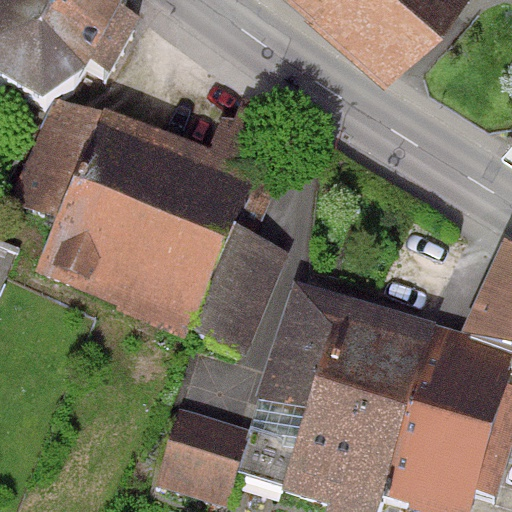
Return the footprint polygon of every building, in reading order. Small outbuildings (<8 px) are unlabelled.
[(128,0),(8,0),(0,14),(0,84),(47,110),(79,93),(91,73),(101,79),(135,18),(122,11),(128,0)] [(312,0),(396,67),(447,0),(312,0)] [(235,195),(104,142),(55,265),(185,317),(235,195)] [(511,266),(507,264),(467,349),(511,370),(511,266)] [(379,511),(435,346),(295,299),(254,421),(309,439),(285,510),(289,511),(379,511)] [(438,337),(435,346),(379,511),(477,511),(511,397),(511,370),(467,349),(438,337)] [(227,511),(250,439),(180,418),(157,493),(218,511),(227,511)]
